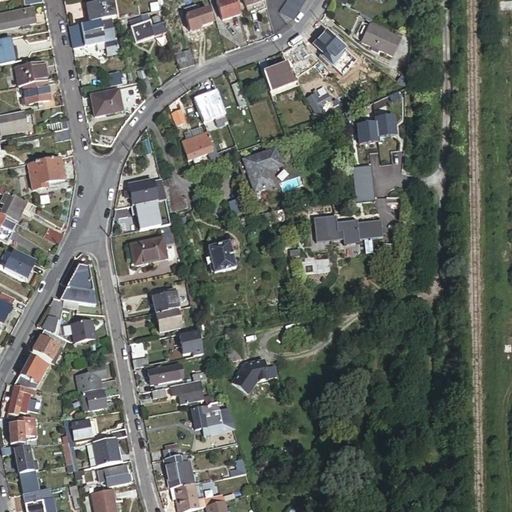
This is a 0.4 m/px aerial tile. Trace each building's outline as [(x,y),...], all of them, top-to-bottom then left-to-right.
[(220,22),(237,16),(232,0),(224,0),(214,4),(220,22)] [(299,8),(303,0),(286,0),(279,14),(291,22),(299,8)] [(245,13),(263,7),(261,1),(243,7),(245,13)] [(511,1),(497,2),(498,12),(511,11),(511,1)] [(107,21),(112,20),(109,4),(85,8),(88,24),(107,21)] [(184,17),(196,13),(193,5),(181,8),(184,17)] [(23,26),(33,24),(31,9),(0,14),(0,29),(19,26),(23,26)] [(200,28),(212,24),(208,10),(205,11),(200,12),(196,13),(184,17),(183,17),(188,33),(190,34),(197,32),(200,28)] [(162,25),(150,28),(148,22),(141,24),(140,19),(127,23),(130,31),(127,32),(129,40),(132,39),(134,44),(165,34),(162,25)] [(113,43),(111,43),(107,21),(88,24),(67,28),(71,50),(94,46),(102,45),(103,51),(104,57),(115,55),(113,43)] [(390,60),(398,44),(367,30),(360,46),(390,60)] [(341,51),(346,46),(327,31),(324,35),(341,51)] [(338,60),(335,57),(341,51),(324,35),(312,48),(322,58),(321,59),(330,68),(338,60)] [(0,65),(13,63),(8,39),(0,40),(0,65)] [(172,58),(179,56),(176,46),(169,48),(172,58)] [(176,73),(192,68),(187,53),(179,56),(172,58),(176,73)] [(20,87),(44,83),(41,65),(14,70),(17,88),(20,87)] [(267,94),(294,84),(284,65),(259,74),(267,94)] [(144,93),(151,90),(145,71),(137,73),(144,93)] [(103,89),(118,86),(116,74),(101,77),(103,89)] [(237,104),(245,101),(236,81),(229,84),(237,104)] [(38,103),(48,101),(44,83),(20,87),(24,106),(34,104),(38,103)] [(94,118),(120,113),(115,92),(89,98),(94,118)] [(202,126),(222,118),(213,93),(191,102),(202,126)] [(324,119),(321,114),(318,109),(328,104),(323,96),(314,101),(311,97),(305,100),(317,122),(324,119)] [(318,109),(321,114),(334,107),(331,102),(328,104),(318,109)] [(338,115),(347,111),(345,105),(335,109),(338,115)] [(173,128),(181,125),(177,112),(168,115),(173,128)] [(0,116),(0,133),(0,135),(24,130),(23,124),(22,119),(20,113),(0,116)] [(394,116),(373,118),(374,123),(354,125),(356,146),(377,143),(377,140),(396,137),(394,116)] [(51,132),(60,131),(58,122),(43,125),(45,134),(51,132)] [(233,134),(244,131),(242,124),(231,127),(233,134)] [(53,143),(68,140),(66,130),(60,131),(51,132),(53,143)] [(183,141),(199,135),(197,130),(182,135),(183,141)] [(206,146),(210,145),(205,133),(199,135),(183,141),(178,142),(185,162),(209,154),(206,146)] [(95,145),(109,147),(115,137),(97,134),(95,145)] [(265,153),(266,155),(275,160),(271,170),(264,172),(265,174),(280,169),(274,150),(265,153)] [(216,155),(217,159),(228,155),(227,151),(216,155)] [(247,191),(252,189),(253,192),(259,190),(260,192),(264,191),(263,189),(269,187),(265,174),(264,172),(271,170),(275,160),(266,155),(244,163),(247,173),(242,174),(241,174),(241,175),(241,176),(245,190),(246,190),(246,191),(247,191)] [(50,186),(65,183),(65,180),(62,180),(58,159),(26,165),(31,190),(44,188),(45,190),(50,189),(50,186)] [(355,205),(374,202),(369,167),(351,169),(355,205)] [(167,203),(180,200),(172,181),(160,183),(167,203)] [(150,183),(125,188),(127,195),(122,196),(123,200),(127,199),(129,208),(154,204),(150,183)] [(156,203),(164,202),(160,189),(154,190),(156,203)] [(0,211),(0,214),(13,221),(22,203),(2,193),(0,196),(0,201),(4,204),(0,211)] [(169,213),(184,209),(182,200),(180,200),(167,203),(169,213)] [(239,200),(227,203),(231,216),(243,212),(239,200)] [(313,219),(315,243),(343,241),(343,246),(358,245),(358,241),(382,239),(380,221),(335,224),(334,218),(313,219)] [(0,239),(5,242),(13,226),(0,219),(0,239)] [(46,229),(41,239),(56,247),(61,237),(46,229)] [(149,264),(164,261),(161,242),(128,248),(131,265),(148,262),(149,264)] [(212,275),(234,270),(227,244),(206,249),(208,259),(210,265),(212,275)] [(28,275),(29,271),(33,263),(11,252),(2,270),(24,281),(28,275)] [(77,305),(93,308),(86,269),(74,268),(58,301),(63,302),(69,303),(68,309),(75,310),(77,305)] [(174,311),(176,311),(172,291),(162,293),(163,296),(150,298),(154,315),(174,311)] [(0,302),(9,307),(13,300),(0,293),(0,302)] [(0,323),(1,324),(9,307),(0,302),(0,323)] [(157,334),(178,330),(174,311),(154,315),(157,334)] [(42,316),(40,329),(56,332),(59,319),(42,316)] [(90,321),(69,325),(73,344),(93,341),(90,321)] [(56,348),(61,350),(65,343),(42,331),(30,354),(48,364),(56,348)] [(191,345),(197,344),(195,334),(189,336),(191,345)] [(243,335),(241,336),(241,334),(224,337),(229,364),(245,361),(241,338),(244,338),(243,335)] [(182,355),(191,354),(187,336),(178,338),(182,355)] [(48,364),(53,366),(61,350),(56,348),(48,364)] [(96,366),(111,363),(110,357),(95,360),(96,366)] [(12,387),(34,392),(46,369),(28,358),(12,387)] [(132,371),(147,368),(145,360),(131,363),(132,371)] [(235,386),(251,397),(260,385),(271,384),(267,364),(250,367),(247,371),(246,370),(235,386)] [(99,381),(103,380),(101,367),(86,369),(87,375),(76,377),(79,394),(101,391),(100,384),(99,381)] [(148,388),(179,383),(177,369),(159,373),(154,373),(146,375),(148,388)] [(192,384),(204,382),(203,374),(190,377),(192,384)] [(101,391),(116,388),(115,381),(100,384),(101,391)] [(201,402),(198,388),(205,386),(204,382),(192,384),(170,389),(171,398),(176,397),(178,407),(188,405),(188,408),(193,407),(193,404),(195,404),(201,402)] [(29,397),(32,398),(34,392),(12,387),(5,415),(15,418),(16,414),(24,416),(29,397)] [(102,398),(117,395),(116,388),(101,391),(101,393),(78,397),(81,414),(104,410),(102,398)] [(150,401),(165,398),(164,390),(149,393),(150,401)] [(201,415),(209,413),(208,410),(208,408),(190,412),(194,431),(204,429),(201,415)] [(21,438),(20,420),(7,420),(8,445),(21,445),(21,438)] [(31,420),(20,420),(21,438),(24,438),(31,438),(31,420)] [(33,420),(31,420),(31,438),(24,438),(24,441),(31,441),(34,438),(33,420)] [(71,443),(87,441),(84,422),(62,425),(64,437),(66,444),(66,446),(71,445),(71,443)] [(113,440),(125,438),(124,430),(110,433),(111,440),(113,440)] [(95,469),(117,465),(113,440),(111,440),(91,444),(95,469)] [(70,465),(66,448),(66,446),(66,444),(62,444),(61,444),(66,466),(70,465)] [(0,448),(0,456),(12,454),(13,453),(12,448),(0,448)] [(26,463),(28,463),(26,450),(13,453),(17,476),(28,473),(26,463)] [(163,461),(177,458),(176,451),(162,453),(163,461)] [(169,490),(190,486),(186,464),(178,465),(177,458),(163,461),(169,490)] [(32,473),(36,472),(34,462),(28,463),(26,463),(28,473),(32,473)] [(238,477),(244,476),(240,462),(235,463),(236,469),(238,477)] [(105,488),(128,484),(127,476),(125,477),(123,469),(97,474),(98,485),(104,484),(105,488)] [(230,478),(238,477),(236,469),(229,471),(230,478)] [(79,480),(79,477),(82,476),(81,472),(72,474),(73,481),(79,480)] [(20,496),(35,492),(32,473),(28,473),(17,476),(20,496)] [(70,495),(76,494),(74,486),(67,488),(68,496),(70,495)] [(169,490),(170,501),(174,500),(175,511),(190,511),(195,511),(194,503),(190,486),(169,490)] [(23,505),(47,500),(45,490),(35,492),(20,496),(23,505)] [(111,511),(108,491),(88,495),(91,511),(111,511)] [(220,498),(194,503),(195,511),(204,508),(222,503),(220,498)] [(50,510),(48,500),(47,500),(23,505),(23,511),(51,511),(51,510),(50,510)] [(204,511),(224,511),(222,503),(204,508),(204,511)]
